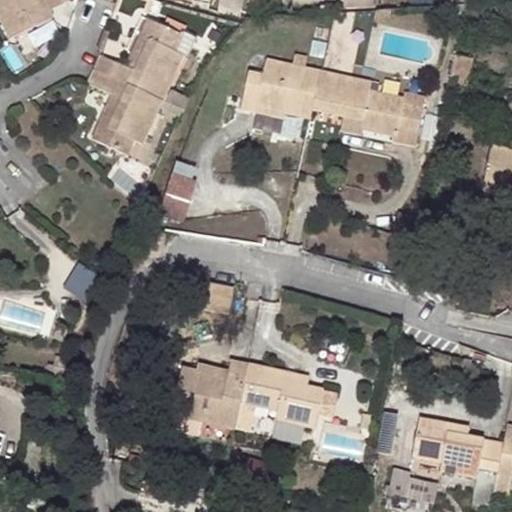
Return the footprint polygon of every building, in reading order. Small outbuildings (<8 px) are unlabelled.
[(0,0),(0,14),(12,39),(53,19),(48,9),(43,0),(0,0)] [(52,0),(43,0),(48,9),(53,19),(61,16),(52,0)] [(148,23),(136,51),(143,54),(135,72),(127,68),(102,57),(94,72),(143,93),(163,102),(167,95),(173,80),(184,58),(175,54),(183,38),(148,23)] [(136,51),(127,68),(135,72),(143,54),(136,51)] [(287,116),(311,121),(314,112),(321,75),(268,65),(265,79),(250,76),(242,114),(257,117),(258,110),(287,116)] [(469,69),(451,66),(448,80),(467,84),(469,69)] [(113,119),(105,115),(94,140),(128,156),(135,142),(143,146),(163,102),(143,93),(94,72),(88,84),(114,96),(122,100),(113,119)] [(372,85),(321,75),(314,112),(345,118),(364,122),(362,130),(399,138),(397,143),(416,147),(423,111),(405,106),(406,100),(370,93),(372,85)] [(186,104),(167,95),(163,102),(179,110),(183,112),(183,111),(186,104)] [(122,100),(114,96),(105,115),(113,119),(122,100)] [(286,122),(287,116),(258,110),(257,117),(286,122)] [(342,133),(397,143),(399,138),(362,130),(364,122),(345,118),(342,133)] [(483,184),(511,189),(511,147),(491,143),(483,184)] [(198,185),(173,177),(167,196),(191,204),(198,185)] [(191,204),(167,196),(160,212),(184,220),(191,204)] [(231,288),(209,283),(203,310),(225,315),(231,288)] [(224,376),(196,371),(180,367),(170,411),(233,424),(234,418),(246,360),(228,357),(226,369),(224,376)] [(246,360),(234,418),(253,422),(256,402),(277,406),(276,415),(315,423),(318,409),(323,386),(305,382),(296,380),(298,371),(246,360)] [(224,376),(226,369),(197,363),(196,371),(224,376)] [(296,380),(305,382),(307,373),(298,371),(296,380)] [(337,389),(323,386),(318,409),(333,413),(337,389)] [(446,434),(447,424),(418,419),(412,457),(440,463),(439,472),(476,479),(479,470),(497,472),(502,444),(467,438),(446,434)] [(469,428),(447,424),(446,434),(467,438),(469,428)] [(511,426),(505,425),(502,444),(497,472),(493,494),(508,497),(511,478),(511,426)] [(434,511),(440,482),(393,472),(386,501),(434,511)]
